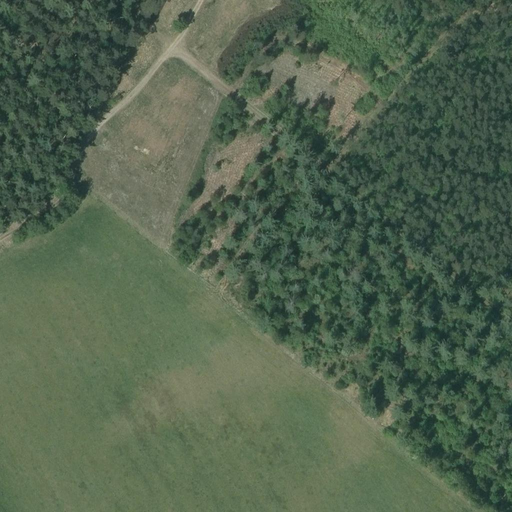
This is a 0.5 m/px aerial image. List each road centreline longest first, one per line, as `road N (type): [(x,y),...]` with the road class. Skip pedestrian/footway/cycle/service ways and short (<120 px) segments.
road 1 (track): [(173,47),(511,323)]
road 2 (track): [(0,241),(64,195),(89,136),(173,47),(201,0)]
road 3 (track): [(326,171),(448,31),(511,5)]
